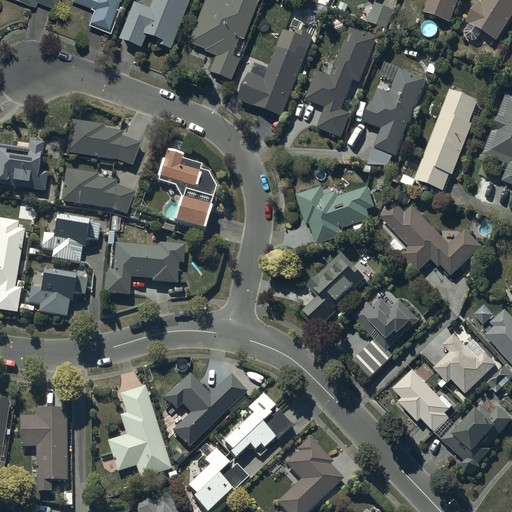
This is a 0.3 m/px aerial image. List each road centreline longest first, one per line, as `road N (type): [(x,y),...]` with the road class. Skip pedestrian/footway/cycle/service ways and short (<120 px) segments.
road 1 (residential): [(234,336),(259,221),(256,186),(238,152),(187,113),(85,77),(31,72)]
road 2 (residential): [(234,336),(297,361),(443,511)]
road 3 (residential): [(0,349),(74,354),(166,331),(234,336)]
